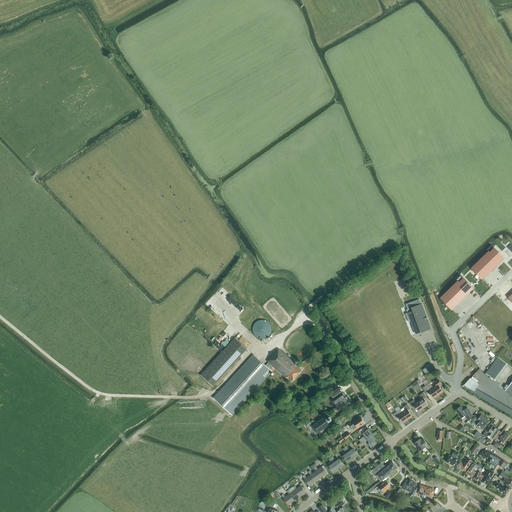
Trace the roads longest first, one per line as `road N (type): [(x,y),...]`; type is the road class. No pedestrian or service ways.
road 1 (track): [(0,317),(101,394),(211,392)]
road 2 (track): [(402,434),(316,301)]
road 3 (residential): [(349,472),(460,391)]
road 4 (track): [(306,321),(305,309),(390,241)]
